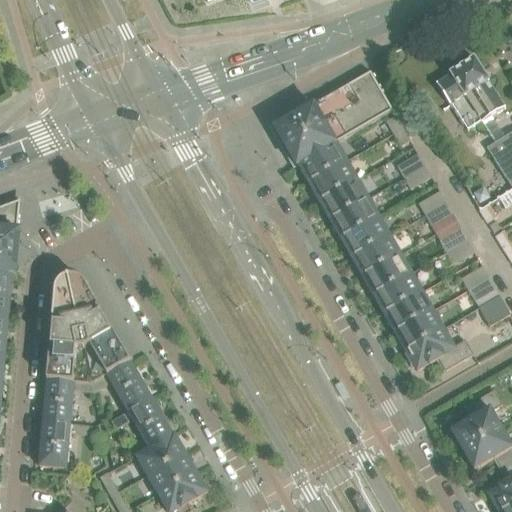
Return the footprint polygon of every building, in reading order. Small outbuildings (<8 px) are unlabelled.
[(505,111),(488,84),(489,84),(475,61),(451,76),(451,77),(437,86),(451,108),(452,108),(468,133),(482,124),(482,125),(505,111)] [(393,113),(371,74),(326,100),(348,139),(393,113)] [(348,139),(326,100),(274,130),(283,144),(284,143),(290,154),(289,155),(297,169),(299,168),(337,146),(348,139)] [(403,131),(396,119),(386,125),(393,137),(403,131)] [(411,144),(408,139),(403,131),(393,137),(401,149),(411,144)] [(511,183),(511,135),(490,149),(511,183)] [(309,186),(347,164),(337,146),(299,168),(304,177),(306,176),(310,183),(308,184),(309,186)] [(404,181),(425,169),(418,157),(397,169),(404,181)] [(319,204),(357,182),(347,164),(309,186),(315,195),(317,194),(321,202),(319,203),(319,204)] [(411,192),(432,180),(425,169),(404,181),(411,192)] [(331,223),(369,201),(357,182),(319,204),(325,214),(327,213),(332,221),(330,222),(331,223)] [(490,200),(484,190),(473,196),(479,206),(490,200)] [(511,192),(499,201),(505,211),(511,206),(511,192)] [(425,218),(447,206),(440,194),(419,207),(425,218)] [(341,242),(379,220),(369,201),(331,223),(336,233),(338,232),(342,239),(341,240),(341,242)] [(12,274),(18,203),(18,202),(0,209),(0,275),(9,276),(11,277),(12,274)] [(432,230),(453,218),(447,206),(425,218),(432,230)] [(496,220),(488,207),(480,212),(487,225),(496,220)] [(436,237),(457,225),(453,218),(432,230),(436,237)] [(352,261),(390,239),(379,220),(341,242),(347,251),(349,250),(353,258),(351,259),(352,261)] [(440,244),(461,232),(457,225),(436,237),(440,244)] [(447,256),(468,243),(461,232),(440,244),(447,256)] [(511,248),(511,246),(505,234),(496,240),(505,253),(511,248)] [(363,279),(401,257),(390,239),(352,261),(358,270),(360,269),(364,277),(362,278),(363,279)] [(454,267),(475,255),(468,243),(447,256),(454,267)] [(374,298),(412,276),(401,257),(363,279),(369,289),(370,288),(375,295),(373,297),(374,298)] [(469,293),(490,281),(483,269),(462,281),(469,293)] [(0,319),(5,319),(9,276),(0,275),(0,319)] [(385,317),(422,295),(412,276),(374,298),(379,308),(381,306),(386,314),(384,315),(385,317)] [(121,347),(111,330),(110,331),(104,320),(105,320),(86,286),(85,286),(82,282),(78,280),(73,279),(69,279),(67,279),(67,280),(63,282),(59,285),(57,290),(56,293),(55,292),(52,331),(53,331),(53,337),(52,343),(51,343),(49,362),(47,383),(48,383),(71,384),(92,386),(110,376),(131,364),(121,347)] [(475,305),(496,292),(490,281),(469,293),(475,305)] [(395,335),(433,313),(422,295),(385,317),(390,326),(392,325),(396,333),(395,334),(395,335)] [(490,330),(511,317),(500,300),(479,312),(490,330)] [(406,354),(444,332),(433,313),(395,335),(401,345),(403,344),(407,352),(405,353),(406,354)] [(474,358),(465,343),(454,350),(444,332),(406,354),(417,374),(429,367),(430,367),(438,362),(445,373),(443,374),(444,375),(474,358)] [(152,401),(130,365),(131,364),(110,376),(92,386),(94,396),(95,396),(95,395),(112,385),(129,414),(152,401)] [(70,427),(73,394),(93,396),(94,396),(92,386),(71,384),(48,383),(44,425),(70,427)] [(502,432),(492,414),(502,408),(494,393),(464,411),(465,412),(466,411),(473,422),(458,430),(458,431),(452,434),(463,453),(502,432)] [(152,401),(129,414),(112,424),(116,432),(133,422),(150,451),(173,438),(152,401)] [(66,472),(69,436),(89,438),(90,429),(70,427),(44,425),(40,469),(66,472)] [(511,467),(511,449),(502,432),(463,453),(475,473),(480,470),(481,470),(496,461),(502,473),(511,467)] [(148,479),(186,457),(185,455),(183,456),(179,448),(181,447),(175,437),(173,438),(150,451),(137,459),(148,479)] [(159,498),(197,476),(196,474),(194,475),(190,467),(192,466),(186,457),(148,479),(159,498)] [(505,511),(511,508),(511,467),(502,473),(509,484),(500,489),(500,490),(488,496),(497,511),(505,511)] [(119,495),(108,476),(100,480),(111,499),(119,495)] [(196,501),(206,495),(200,486),(202,485),(197,476),(159,498),(167,511),(191,511),(188,506),(196,502),(196,501)] [(128,511),(119,495),(111,499),(118,511),(128,511)]
